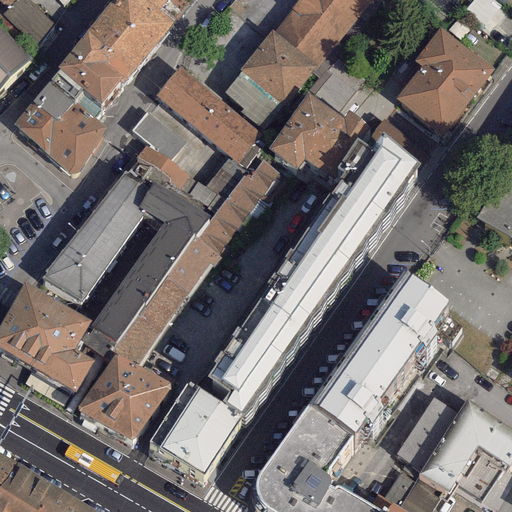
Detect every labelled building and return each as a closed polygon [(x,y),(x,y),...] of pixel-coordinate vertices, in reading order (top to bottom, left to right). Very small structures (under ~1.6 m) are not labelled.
[(67,0),(75,9),(85,0),(67,0)] [(153,24),(172,0),(127,0),(126,3),(153,24)] [(302,0),(272,42),(316,75),(371,0),(302,0)] [(126,3),(56,89),(103,125),(172,40),(126,3)] [(0,34),(0,101),(34,68),(0,34)] [(220,110),(264,143),(316,75),(272,42),(220,110)] [(448,42),(394,108),(440,145),(494,79),(448,42)] [(157,110),(226,161),(242,173),(252,159),(264,143),(220,110),(180,80),(157,110)] [(113,133),(56,89),(11,145),(69,190),(113,133)] [(293,136),(292,135),(270,167),(300,188),(308,176),(323,186),(323,185),(337,195),(359,163),(370,148),(346,131),(343,136),(310,112),(293,136)] [(133,138),(149,149),(172,167),(187,147),(148,118),(133,138)] [(52,287),(81,308),(143,227),(182,174),(172,167),(149,149),(124,183),(128,186),(52,287)] [(242,173),(226,161),(204,191),(182,174),(143,227),(160,240),(91,331),(141,368),(282,181),(252,159),(242,173)] [(219,427),(242,443),(423,187),(386,161),(376,175),(359,163),(337,195),(197,392),(228,414),(219,427)] [(511,172),(474,233),(511,256),(511,172)] [(353,511),(327,495),(449,327),(404,295),(262,491),(257,498),(254,507),(254,511),(353,511)] [(94,339),(27,297),(25,299),(0,339),(0,362),(77,411),(97,379),(77,366),(94,339)] [(171,400),(117,365),(81,420),(135,455),(171,400)] [(455,418),(434,405),(394,471),(451,506),(477,465),(511,486),(511,436),(462,406),(455,418)] [(219,427),(186,406),(150,461),(206,498),(242,443),(219,427)] [(57,511),(0,479),(0,511),(57,511)]
